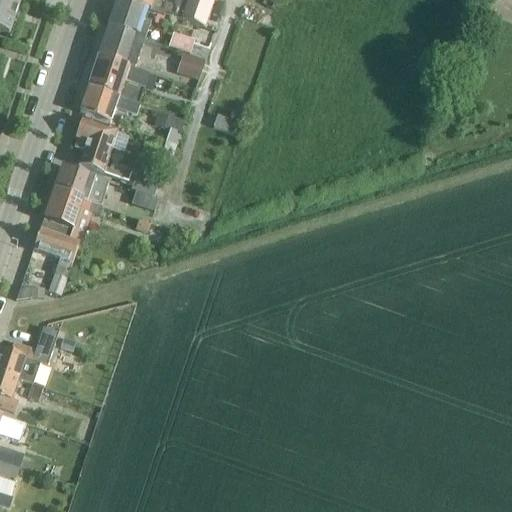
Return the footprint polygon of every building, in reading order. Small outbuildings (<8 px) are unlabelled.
[(0,0),(0,35),(8,38),(20,0),(0,0)] [(204,32),(211,13),(214,0),(176,0),(173,9),(153,3),(153,0),(117,0),(117,2),(147,12),(204,32)] [(117,2),(108,31),(144,44),(149,27),(143,24),(147,12),(117,2)] [(144,44),(108,31),(98,60),(134,73),(144,44)] [(193,46),(172,39),(168,50),(190,57),(193,48),(193,46)] [(208,53),(193,48),(190,57),(205,62),(208,53)] [(185,58),(179,77),(197,84),(204,64),(185,58)] [(92,78),(87,92),(138,109),(143,94),(150,97),(152,91),(156,81),(148,78),(134,73),(98,60),(92,78)] [(138,109),(87,92),(79,116),(110,126),(115,112),(136,119),(139,110),(138,109)] [(236,115),(234,114),(231,123),(239,126),(243,117),(246,108),(239,106),(236,115)] [(165,145),(175,148),(182,126),(156,118),(153,129),(169,134),(165,145)] [(239,127),(217,120),(213,130),(236,137),(239,127)] [(127,186),(130,176),(109,169),(108,173),(104,172),(117,136),(81,124),(75,143),(77,144),(74,153),(83,156),(78,170),(127,186)] [(171,160),(175,148),(165,145),(162,157),(171,160)] [(61,170),(53,193),(87,205),(100,209),(106,192),(108,186),(61,170)] [(136,179),(131,194),(153,201),(158,186),(136,179)] [(53,193),(40,233),(64,241),(79,246),(80,247),(91,216),(99,219),(102,210),(100,209),(87,205),(53,193)] [(149,200),(145,212),(153,215),(157,203),(149,200)] [(146,236),(150,227),(138,223),(135,232),(146,236)] [(61,297),(79,246),(64,241),(40,233),(33,253),(60,263),(55,277),(47,299),(56,302),(58,297),(61,297)] [(29,292),(29,301),(41,302),(42,292),(29,292)] [(0,376),(17,382),(31,387),(38,367),(46,369),(57,336),(42,331),(34,354),(12,347),(9,356),(0,353),(0,376)] [(67,355),(70,349),(61,346),(59,352),(67,355)] [(42,391),(47,377),(36,374),(32,387),(42,391)] [(17,382),(0,376),(0,410),(14,415),(17,405),(10,403),(17,382)] [(32,387),(27,400),(38,404),(41,394),(42,391),(32,387)] [(0,438),(19,445),(24,428),(0,420),(0,438)] [(0,464),(18,471),(23,457),(0,450),(0,464)] [(0,497),(8,500),(18,471),(0,464),(0,497)]
